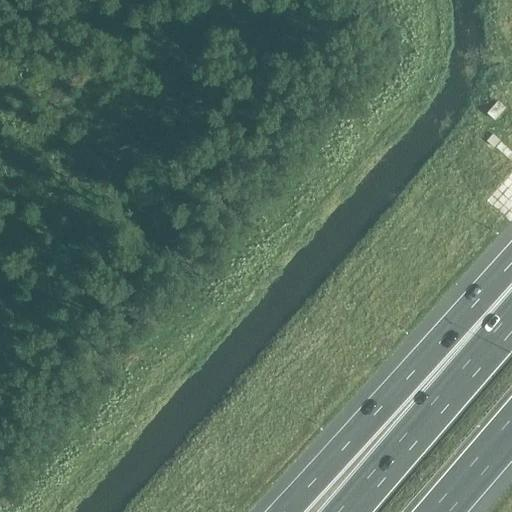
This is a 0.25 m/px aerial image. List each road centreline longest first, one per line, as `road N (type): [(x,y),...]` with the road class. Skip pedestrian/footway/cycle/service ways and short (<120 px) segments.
road 1 (motorway): [(511,274),(286,511)]
road 2 (motorway): [(511,304),(345,511)]
